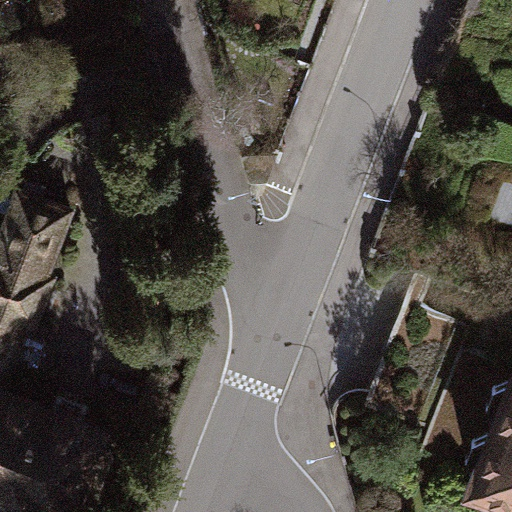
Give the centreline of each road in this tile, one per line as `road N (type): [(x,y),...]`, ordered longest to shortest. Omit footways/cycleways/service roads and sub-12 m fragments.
road 1 (residential): [(267,364),(405,0)]
road 2 (residential): [(267,364),(165,0)]
